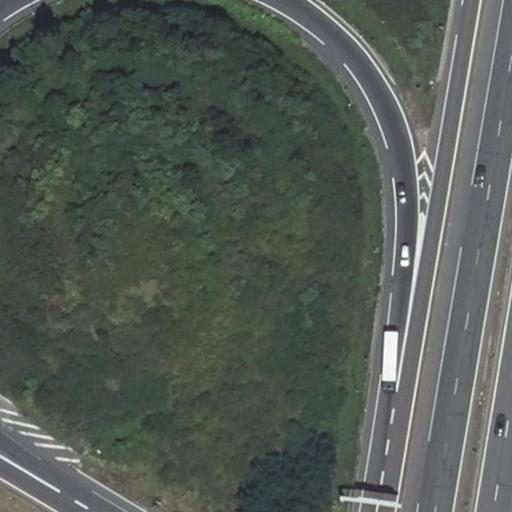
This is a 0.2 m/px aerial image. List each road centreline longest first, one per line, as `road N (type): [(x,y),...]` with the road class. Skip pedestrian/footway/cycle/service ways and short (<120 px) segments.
road 1 (trunk): [(511,59),(435,511)]
road 2 (motorway): [(283,0),(349,51),(400,153),(405,234),(396,392)]
road 3 (motorway): [(470,0),(396,392)]
road 4 (motorway): [(396,392),(376,511)]
